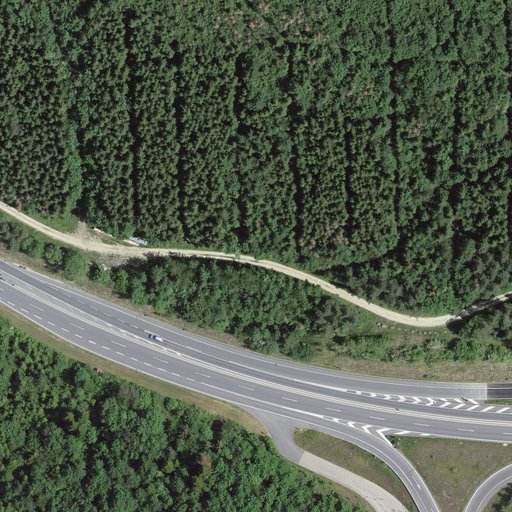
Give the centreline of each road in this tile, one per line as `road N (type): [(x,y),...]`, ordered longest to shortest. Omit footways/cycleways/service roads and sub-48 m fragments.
road 1 (track): [(0,203),(74,241),(265,263),(414,321),(454,317),(511,294)]
road 2 (secondary): [(511,393),(412,391),(227,365)]
road 3 (secondary): [(203,375),(373,441),(412,475),(433,511)]
road 4 (primary): [(227,365),(125,327),(0,264)]
road 5 (primary): [(0,288),(203,375)]
road 6 (primary): [(203,375),(401,421)]
road 7 (primary): [(405,407),(227,365)]
